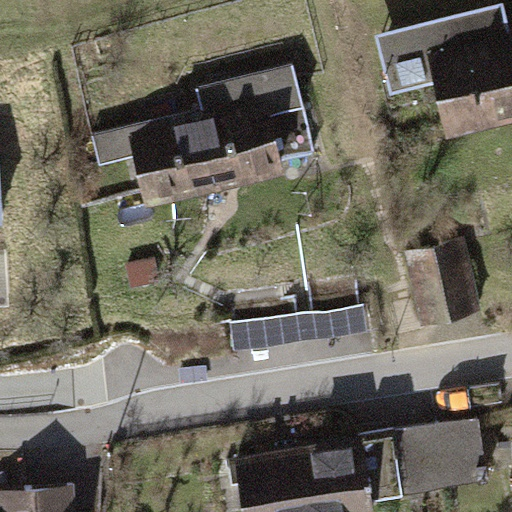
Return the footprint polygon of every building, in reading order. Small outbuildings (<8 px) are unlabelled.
[(511,30),(429,50),(451,134),(511,118),(511,30)] [(208,104),(98,133),(105,162),(135,154),(149,210),(304,169),(289,113),(312,107),(300,61),(204,86),(208,104)] [(487,298),(479,232),(418,240),(426,305),(487,298)] [(379,511),(368,433),(240,452),(248,511),(379,511)] [(77,511),(76,487),(0,490),(0,511),(77,511)]
